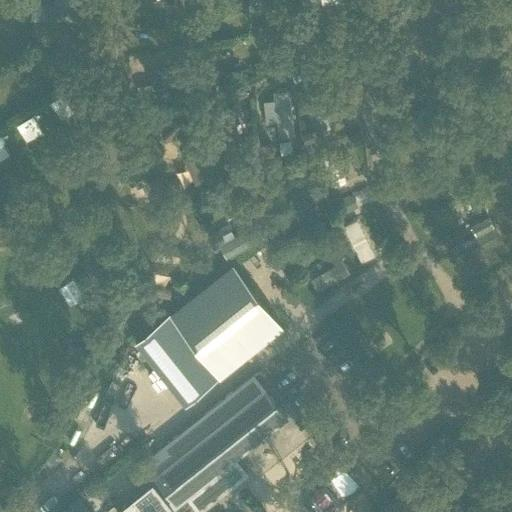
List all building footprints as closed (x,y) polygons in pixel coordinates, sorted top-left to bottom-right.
[(258,0),(258,15),(258,29),(273,30),(273,0),(258,0)] [(319,0),(305,0),(307,17),(321,15),(319,0)] [(44,4),(42,18),(89,23),(90,8),(72,7),(53,5),(44,4)] [(511,81),(511,58),(503,63),(511,81)] [(197,63),(149,71),(152,89),(200,81),(197,63)] [(149,85),(138,87),(140,97),(151,95),(149,85)] [(244,85),(236,88),(239,97),(247,94),(244,85)] [(276,92),(274,93),(274,100),(277,122),(279,137),(294,135),(288,91),(285,90),(276,92)] [(316,94),(302,100),(316,132),(329,126),(326,119),(317,96),(316,94)] [(234,104),(202,112),(208,137),(221,134),(218,121),(236,117),(234,104)] [(178,117),(160,133),(169,142),(186,126),(178,117)] [(310,132),(303,136),(306,144),(314,140),(310,132)] [(357,134),(350,136),(353,145),(360,143),(357,134)] [(494,136),(482,142),(484,146),(486,151),(498,145),(496,141),(494,136)] [(452,141),(443,144),(447,157),(455,154),(452,141)] [(82,143),(73,166),(84,170),(93,148),(82,143)] [(271,145),(260,146),(262,157),(273,155),(271,145)] [(332,149),(320,154),(334,186),(345,181),(343,175),(334,155),(332,149)] [(196,157),(185,162),(195,184),(206,179),(196,157)] [(461,164),(458,165),(461,176),(465,175),(472,172),(469,162),(461,164)] [(248,194),(241,199),(249,209),(255,204),(253,201),(248,194)] [(476,195),(466,200),(471,211),(482,205),(476,195)] [(28,198),(4,202),(6,215),(30,210),(28,198)] [(348,198),(341,202),(346,212),(354,208),(348,198)] [(443,220),(455,215),(448,199),(436,204),(443,220)] [(473,217),(457,219),(459,231),(475,229),(473,217)] [(357,220),(344,226),(361,262),(374,256),(364,235),(357,220)] [(222,244),(220,245),(227,258),(262,239),(255,226),(234,238),(222,244)] [(330,230),(318,231),(318,239),(330,238),(330,230)] [(186,250),(180,261),(201,273),(207,262),(186,250)] [(335,265),(312,278),(318,290),(350,273),(337,250),(329,254),(335,265)] [(134,342),(184,405),(282,327),(232,264),(134,342)] [(148,283),(146,295),(169,299),(172,288),(148,283)] [(116,511),(168,511),(286,418),(252,374),(174,436),(178,441),(141,471),(151,482),(116,511)]
